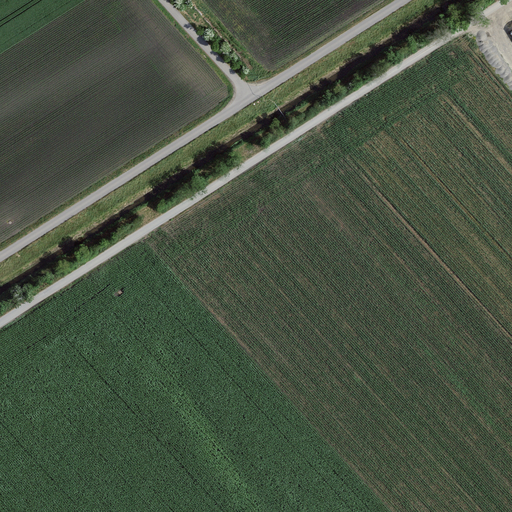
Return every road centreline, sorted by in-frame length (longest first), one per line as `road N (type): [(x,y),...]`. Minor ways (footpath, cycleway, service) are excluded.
road 1 (track): [(0,256),(401,0)]
road 2 (track): [(160,0),(249,97)]
